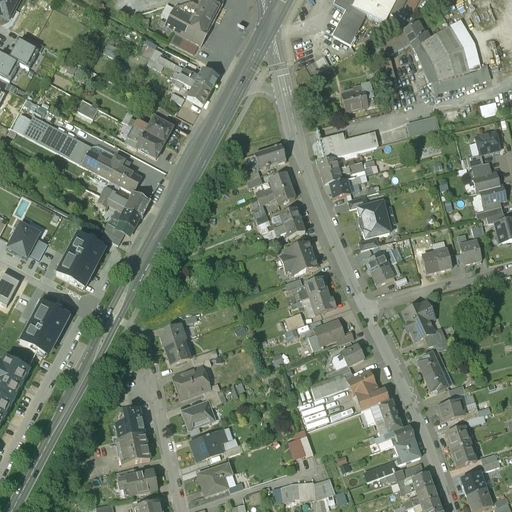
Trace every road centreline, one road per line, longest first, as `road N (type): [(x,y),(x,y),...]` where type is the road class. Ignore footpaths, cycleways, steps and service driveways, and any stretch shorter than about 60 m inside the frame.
road 1 (secondary): [(11,511),(237,87)]
road 2 (tertiary): [(451,511),(364,307)]
road 3 (tertiary): [(364,307),(323,227),(286,103)]
road 4 (residential): [(0,479),(88,309)]
road 5 (track): [(75,0),(237,87)]
road 6 (residential): [(511,268),(364,307)]
road 7 (residential): [(181,511),(153,386)]
road 8 (unknown): [(190,511),(308,472)]
